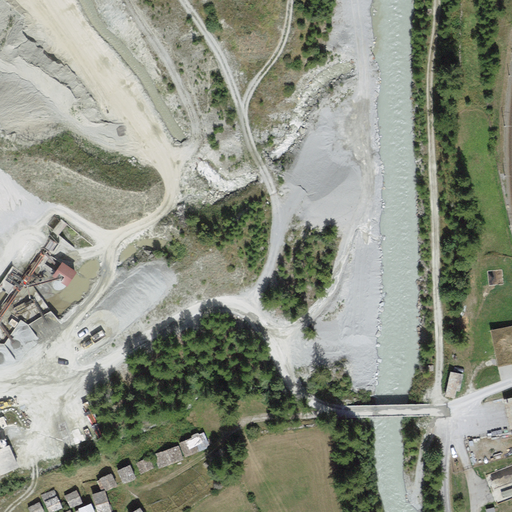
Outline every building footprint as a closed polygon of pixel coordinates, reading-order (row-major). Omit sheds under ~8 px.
[(53,275),(70,285),(79,270),(62,260),(53,275)] [(25,315),(0,347),(0,354),(7,360),(11,355),(17,360),(28,346),(33,349),(57,318),(43,308),(33,321),(25,315)] [(511,363),(511,326),(490,332),(498,367),(511,363)] [(463,374),(450,372),(445,396),(455,398),(456,391),(459,392),(463,374)] [(209,446),(205,433),(182,440),(186,453),(209,446)] [(10,445),(0,449),(0,475),(0,476),(19,467),(10,445)] [(180,446),(156,453),(160,466),(183,460),(180,446)] [(137,464),(141,473),(153,468),(149,458),(137,464)] [(118,471),(123,482),(135,477),(131,466),(118,471)] [(105,490),(116,485),(110,474),(100,479),(105,490)] [(42,495),(46,503),(56,498),(53,490),(42,495)] [(65,497),(70,506),(81,501),(76,491),(65,497)] [(93,496),(97,511),(104,511),(110,510),(105,493),(93,496)] [(46,503),(49,510),(60,506),(56,498),(46,503)] [(29,508),(31,511),(43,511),(44,511),(39,503),(29,508)]
